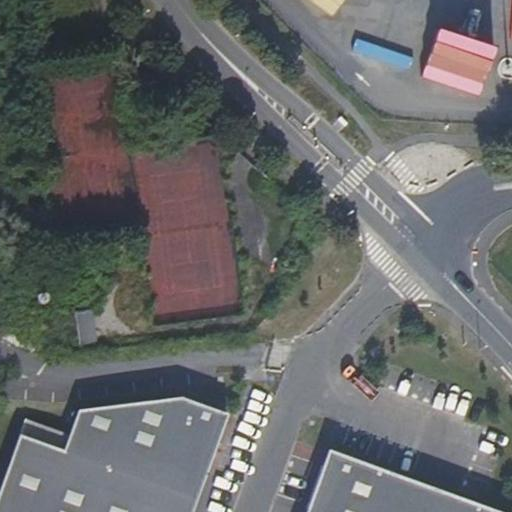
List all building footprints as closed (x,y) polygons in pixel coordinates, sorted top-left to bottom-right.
[(96,310),(81,312),(85,344),(100,342),(96,310)] [(65,450),(22,434),(0,491),(0,511),(183,511),(199,472),(208,476),(225,431),(218,429),(223,415),(183,399),(80,411),(65,450)] [(230,417),(223,415),(218,429),(225,431),(230,417)] [(336,457),(329,454),(324,469),(331,471),(336,457)] [(331,471),(324,469),(306,511),(480,511),(427,492),(423,501),(406,495),(410,485),(336,457),(331,471)] [(193,511),(208,476),(199,472),(183,511),(193,511)] [(427,492),(410,485),(406,495),(423,501),(427,492)]
